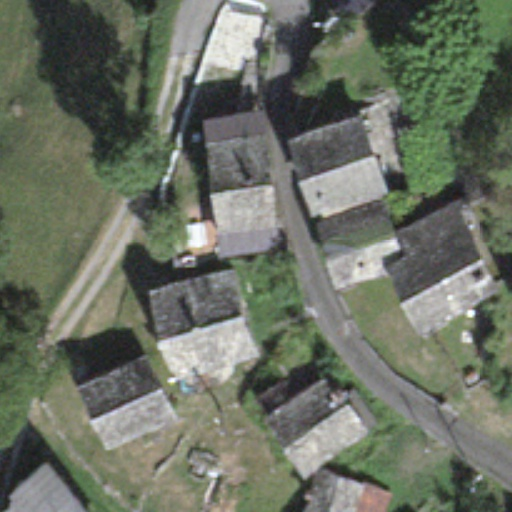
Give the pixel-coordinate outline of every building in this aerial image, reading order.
[(284,249),(265,111),(203,119),(222,257),(284,249)] [(361,118),(289,140),(312,216),(383,194),(361,118)] [(317,227),(336,289),(385,278),(380,260),(398,253),(384,207),(317,227)] [(385,271),(422,338),(503,295),(457,208),(403,237),(413,256),(385,271)] [(245,320),(233,272),(150,293),(162,341),(245,320)] [(245,320),(162,341),(171,379),(254,355),(245,320)] [(144,357),(77,388),(105,450),(173,419),(144,357)] [(366,431),(326,376),(259,420),(303,478),(366,431)] [(83,511),(45,464),(9,498),(14,506),(4,511),(83,511)] [(356,511),(365,486),(318,469),(301,511),(356,511)] [(384,511),(391,496),(365,486),(356,511),(384,511)]
